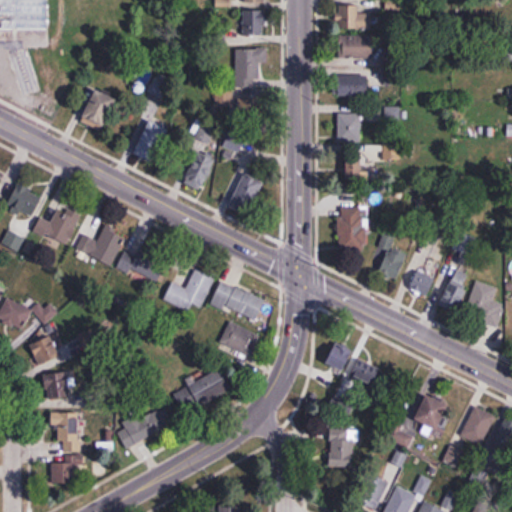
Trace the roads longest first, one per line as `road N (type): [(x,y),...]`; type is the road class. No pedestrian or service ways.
road 1 (secondary): [(511,381),(0,119)]
road 2 (tertiary): [(256,414),(283,374),(297,323),(298,0)]
road 3 (tertiary): [(97,511),(256,414)]
road 4 (residential): [(11,511),(12,405),(0,374)]
